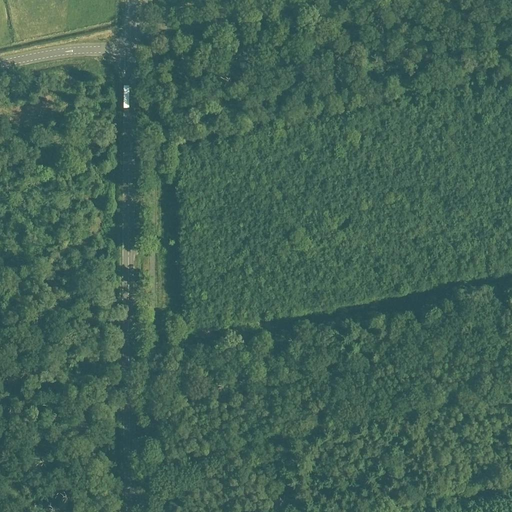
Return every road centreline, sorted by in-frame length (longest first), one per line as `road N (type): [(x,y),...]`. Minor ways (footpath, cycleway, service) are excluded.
road 1 (tertiary): [(132,511),(130,49)]
road 2 (unclassified): [(131,31),(281,0)]
road 3 (tertiary): [(0,64),(130,49)]
